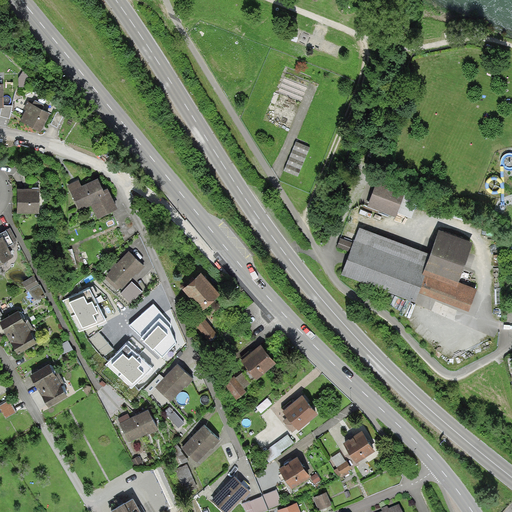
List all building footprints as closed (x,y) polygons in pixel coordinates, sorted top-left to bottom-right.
[(30,98),(20,118),(40,129),(51,109),(30,98)] [(63,113),(55,110),(49,124),(57,127),(63,113)] [(300,176),(311,146),(296,141),(285,171),(300,176)] [(78,177),(65,184),(78,208),(90,202),(98,216),(117,205),(99,173),(81,183),(78,177)] [(404,193),(378,182),(369,205),(395,215),(404,193)] [(40,186),(18,185),(17,210),(40,210),(40,186)] [(407,201),(403,212),(412,215),(416,204),(407,201)] [(472,240),(438,228),(429,250),(361,225),(343,272),(416,300),(420,290),(466,307),(474,285),(458,279),(472,240)] [(0,232),(0,258),(13,252),(8,243),(14,240),(7,226),(0,229),(0,231),(0,232)] [(119,288),(143,266),(128,251),(105,273),(119,288)] [(192,276),(182,285),(201,305),(219,289),(200,268),(192,276)] [(25,280),(34,300),(46,294),(36,274),(25,280)] [(132,281),(122,292),(133,302),(143,291),(132,281)] [(92,287),(95,296),(102,293),(98,285),(92,287)] [(73,297),(65,302),(80,331),(90,326),(103,318),(92,298),(88,300),(83,292),(73,297)] [(152,304),(130,324),(160,356),(177,337),(169,330),(171,323),(152,304)] [(0,323),(8,337),(30,325),(27,320),(21,307),(0,318),(0,323)] [(201,314),(196,318),(210,336),(216,332),(201,314)] [(8,337),(17,354),(40,341),(30,325),(8,337)] [(89,341),(103,356),(113,347),(98,332),(89,341)] [(68,340),(61,344),(65,352),(72,348),(68,340)] [(276,358),(261,341),(242,358),(256,375),(276,358)] [(114,355),(107,362),(133,387),(140,380),(145,374),(149,378),(156,370),(127,342),(114,355)] [(178,360),(154,385),(168,399),(193,375),(178,360)] [(62,375),(53,361),(32,375),(40,389),(62,375)] [(247,390),(234,374),(225,381),(238,397),(247,390)] [(62,375),(40,389),(49,403),(71,390),(62,375)] [(319,409),(306,394),(286,410),(288,414),(283,418),(292,430),(298,426),(319,409)] [(0,411),(5,419),(15,413),(8,401),(0,406),(0,411)] [(149,405),(119,420),(128,439),(158,424),(149,405)] [(184,422),(175,412),(169,417),(178,428),(184,422)] [(204,423),(181,449),(196,462),(219,437),(204,423)] [(363,428),(345,439),(357,459),(375,447),(363,428)] [(276,457),(293,444),(287,437),(270,450),(276,457)] [(348,463),(340,450),(331,455),(337,465),(333,468),(339,478),(351,472),(349,469),(352,467),(350,462),(348,463)] [(300,454),(281,466),(292,485),(312,472),(300,454)] [(192,484),(185,465),(174,470),(181,489),(192,484)] [(317,472),(311,476),(316,483),(322,479),(317,472)] [(233,474),(209,499),(223,511),(224,511),(248,488),(233,474)] [(277,489),(263,495),(268,508),(282,503),(277,489)] [(141,511),(135,498),(131,490),(104,503),(108,511),(141,511)] [(324,490),(313,494),(318,507),(329,503),(324,490)] [(263,495),(243,503),(246,511),(259,511),(268,508),(263,495)] [(300,511),(297,502),(279,509),(279,511),(300,511)]
